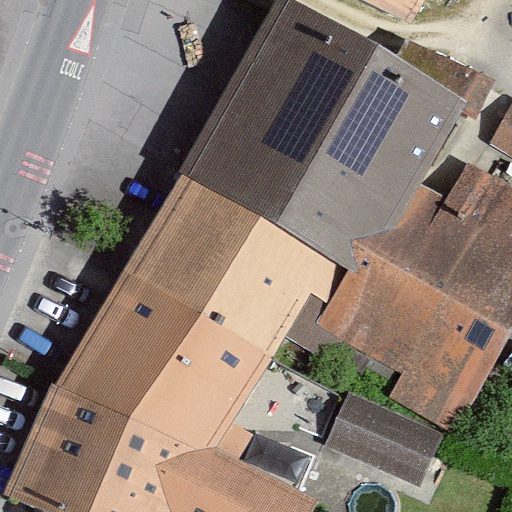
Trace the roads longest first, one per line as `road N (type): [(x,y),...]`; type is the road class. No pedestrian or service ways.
road 1 (residential): [(511,67),(499,58),(347,32),(244,0)]
road 2 (residential): [(197,0),(47,87)]
